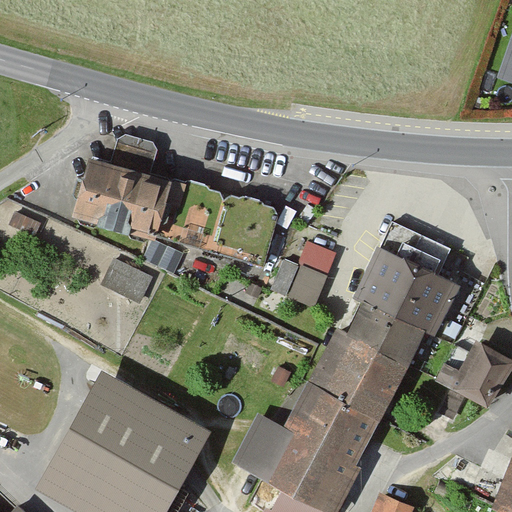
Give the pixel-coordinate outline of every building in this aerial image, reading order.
[(511,37),(499,74),(511,78),(511,37)] [(73,213),(263,263),(278,206),(150,172),(156,149),(151,140),(125,133),(117,138),(110,164),(88,158),(73,213)] [(314,304),(336,253),(308,241),(299,263),(303,265),(290,294),(314,304)] [(434,335),(459,286),(379,245),(354,294),(365,300),(424,330),(434,335)] [(114,257),(102,283),(138,301),(151,275),(114,257)] [(297,265),(283,259),(271,288),(285,293),(297,265)] [(407,363),(424,330),(365,300),(348,333),(407,363)] [(348,333),(337,327),(307,385),(377,421),(407,363),(348,333)] [(488,405),(511,362),(511,358),(475,339),(458,370),(444,363),(436,377),(488,405)] [(38,481),(91,511),(150,511),(199,430),(102,373),(38,481)] [(330,511),(377,421),(307,385),(286,426),(258,412),(234,458),(285,485),(273,510),(267,507),(263,511),(330,511)] [(511,511),(511,460),(493,508),(498,510),(505,511),(511,511)] [(408,511),(412,505),(378,492),(370,511),(408,511)]
